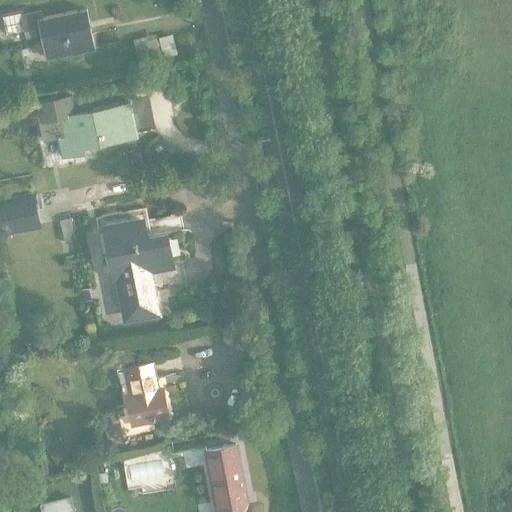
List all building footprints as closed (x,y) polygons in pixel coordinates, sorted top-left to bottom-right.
[(18,35),(17,32),(25,30),(26,36),(41,33),(46,58),(93,48),(85,9),(41,18),(40,11),(23,15),(21,10),(0,15),(0,16),(1,16),(5,34),(13,33),(13,36),(18,35)] [(176,54),(177,54),(172,34),(158,37),(162,51),(160,52),(155,33),(133,38),(139,63),(176,54)] [(34,102),(41,140),(57,137),(60,156),(82,152),(81,145),(135,134),(128,101),(73,112),(70,95),(34,102)] [(32,195),(0,201),(0,232),(38,224),(32,195)] [(151,291),(146,267),(172,262),(166,233),(147,237),(141,208),(121,212),(121,211),(102,215),(102,216),(96,218),(98,228),(104,227),(113,274),(123,272),(127,296),(123,297),(127,316),(156,310),(152,291),(151,291)] [(71,217),(60,220),(65,241),(76,239),(71,217)] [(126,394),(131,422),(166,415),(161,387),(156,388),(151,361),(125,366),(131,393),(126,394)] [(45,447),(58,464),(71,456),(58,438),(45,447)] [(217,511),(249,511),(246,504),(245,504),(233,443),(203,449),(213,500),(215,499),(217,511)] [(107,470),(99,471),(100,480),(108,479),(107,470)] [(39,505),(41,511),(71,511),(69,498),(39,505)]
